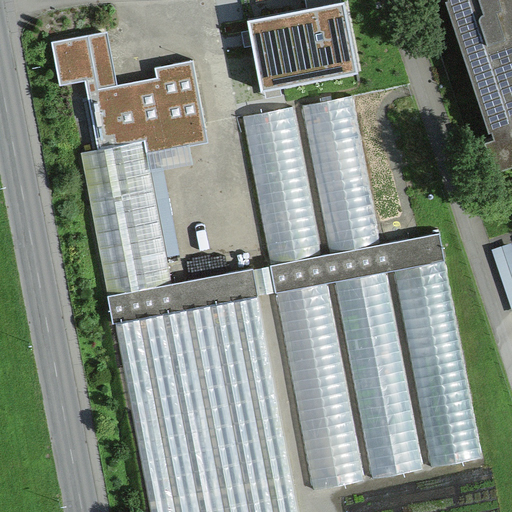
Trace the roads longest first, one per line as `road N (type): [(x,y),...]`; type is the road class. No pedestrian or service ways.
road 1 (tertiary): [(0,68),(81,511)]
road 2 (residential): [(400,0),(511,355)]
